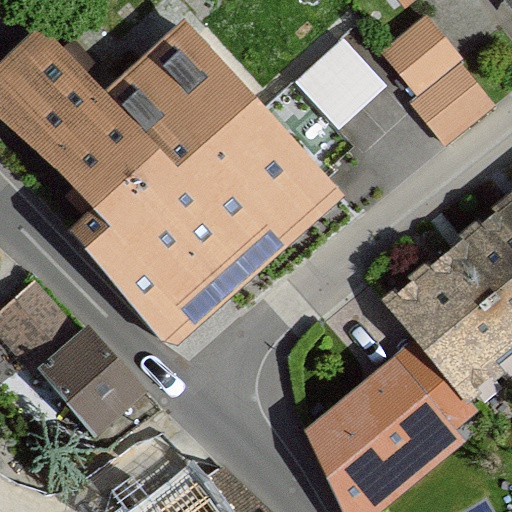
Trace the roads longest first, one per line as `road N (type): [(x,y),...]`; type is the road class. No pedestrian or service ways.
road 1 (residential): [(511,131),(190,392)]
road 2 (residential): [(190,392),(0,204)]
road 3 (residential): [(309,511),(190,392)]
